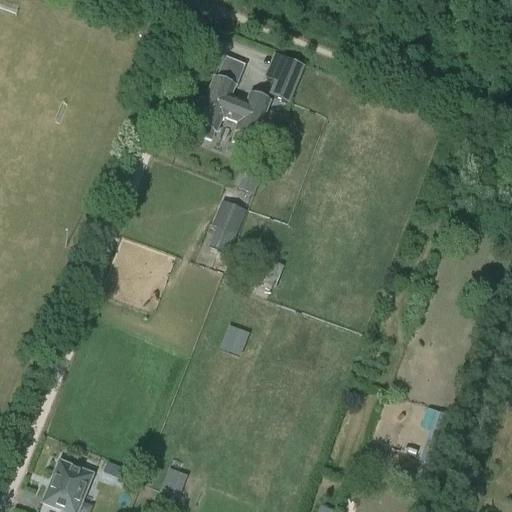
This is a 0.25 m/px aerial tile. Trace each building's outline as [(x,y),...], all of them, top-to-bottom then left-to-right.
[(294,103),(305,62),(282,56),(278,72),(267,69),(264,78),(275,81),(271,97),(294,103)] [(194,125),(196,126),(192,136),(210,143),(214,133),(215,134),(221,119),(237,125),(234,133),(235,134),(231,143),(249,150),(253,141),(254,141),(269,104),(249,96),(245,105),(230,98),(233,91),(235,91),(244,68),(223,59),(215,81),(213,80),(194,125)] [(265,170),(249,164),(239,192),(254,198),(265,170)] [(224,206),(207,248),(228,256),(245,214),(224,206)] [(228,329),(219,352),(238,359),(247,336),(228,329)] [(453,420),(439,415),(427,449),(423,465),(436,469),(441,453),(453,420)] [(57,511),(77,511),(91,478),(58,465),(42,505),(57,511)] [(185,478),(167,471),(158,494),(177,501),(185,478)]
